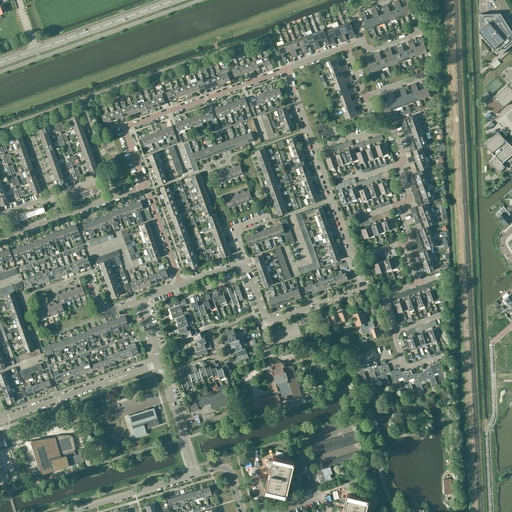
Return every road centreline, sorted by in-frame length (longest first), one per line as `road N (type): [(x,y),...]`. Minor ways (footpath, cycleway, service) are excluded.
road 1 (residential): [(145,186),(125,127),(285,69)]
road 2 (primary): [(0,62),(175,0)]
road 3 (residential): [(0,419),(160,363)]
road 4 (residential): [(363,287),(265,321),(244,261)]
road 5 (residential): [(363,287),(315,149)]
road 6 (residential): [(70,511),(194,475)]
